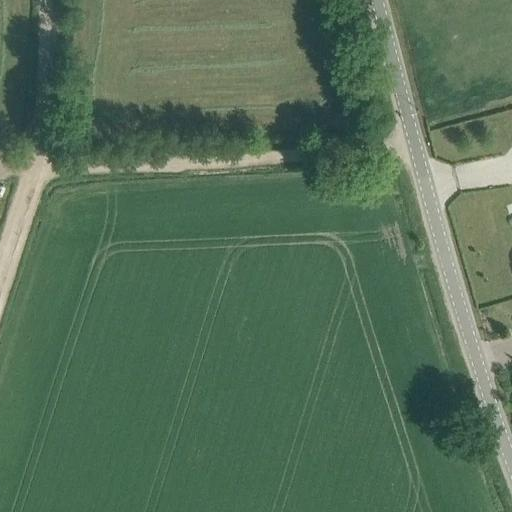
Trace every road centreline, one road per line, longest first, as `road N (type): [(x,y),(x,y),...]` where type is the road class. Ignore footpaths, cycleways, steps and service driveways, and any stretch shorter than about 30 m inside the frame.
road 1 (unclassified): [(511,462),(376,0)]
road 2 (track): [(30,170),(415,145)]
road 3 (track): [(42,0),(35,142),(0,265)]
